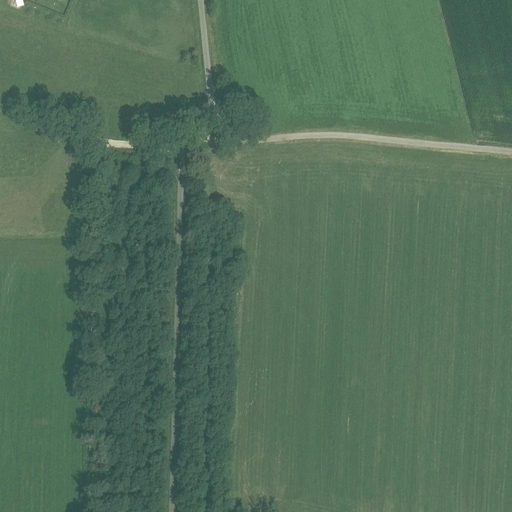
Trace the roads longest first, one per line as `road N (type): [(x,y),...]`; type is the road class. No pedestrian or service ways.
road 1 (unclassified): [(171,511),(181,172),(211,115),(201,0)]
road 2 (unknown): [(205,130),(511,150)]
